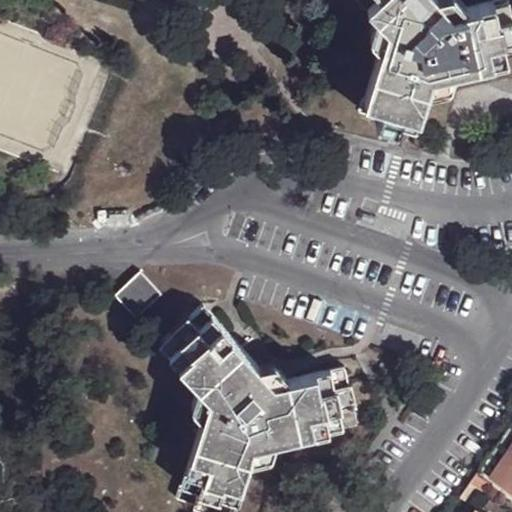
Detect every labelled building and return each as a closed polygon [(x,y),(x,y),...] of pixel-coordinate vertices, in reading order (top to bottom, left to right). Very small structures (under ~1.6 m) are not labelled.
[(380,104),(374,120),(397,126),(398,124),(415,128),(427,86),(431,72),(453,68),(510,56),(506,37),(511,35),(511,15),(510,16),(506,0),(495,0),(467,6),(451,10),(441,0),(363,0),(372,9),(387,25),(383,38),(364,99),(380,104)] [(441,0),(451,10),(467,6),(460,0),(441,0)] [(368,23),(383,38),(387,25),(372,9),(368,23)] [(431,72),(427,86),(449,82),(453,68),(431,72)] [(140,271),(115,295),(136,318),(162,295),(140,271)] [(187,316),(197,327),(211,314),(201,303),(187,316)] [(203,417),(180,486),(197,491),(194,502),(193,505),(215,511),(216,509),(225,511),(231,511),(248,461),(254,445),(275,440),(357,422),(353,406),(356,405),(352,385),(348,385),(344,366),(288,379),(274,382),(259,366),(211,314),(197,327),(187,316),(186,315),(170,329),(172,330),(159,342),(198,384),(209,397),(203,417)] [(273,363),(259,366),(274,382),(288,379),(281,372),(273,363)] [(191,405),(203,417),(209,397),(198,384),(191,405)] [(254,445),(248,461),(270,456),(275,440),(254,445)] [(511,444),(489,477),(511,492),(511,444)] [(479,486),(485,491),(490,482),(477,474),(472,481),(479,486)] [(461,496),(468,502),(479,486),(472,481),(461,496)] [(177,497),(194,502),(197,491),(180,486),(177,497)]
